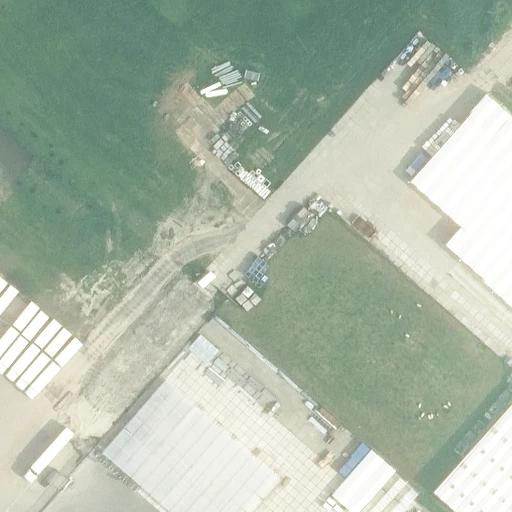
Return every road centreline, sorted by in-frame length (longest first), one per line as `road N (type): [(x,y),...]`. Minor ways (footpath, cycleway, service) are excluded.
road 1 (unclassified): [(243,239),(2,511)]
road 2 (unclassified): [(457,0),(243,239)]
road 3 (unclassified): [(0,30),(243,239)]
